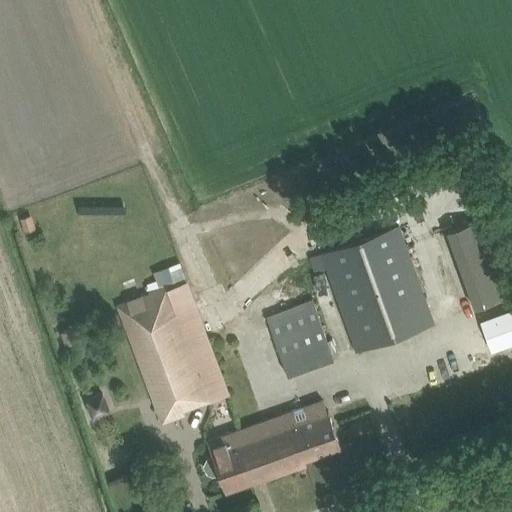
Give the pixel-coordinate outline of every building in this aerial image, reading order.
[(482,218),(447,230),(468,289),(475,308),(510,295),(505,281),(503,276),(482,218)] [(427,303),(398,225),(309,258),(314,270),(325,266),(349,331),(356,350),(434,322),(427,303)] [(228,391),(188,280),(169,287),(168,285),(119,303),(162,423),(183,415),(181,408),(228,391)] [(288,375),(333,358),(326,339),(327,339),(312,299),(267,316),(288,375)] [(511,309),(481,321),(492,350),(511,343),(511,309)] [(264,479),(284,472),(307,464),(305,459),(341,446),(328,410),(327,410),(323,399),(232,431),(251,482),(264,478),(264,479)] [(225,491),(251,482),(232,431),(207,440),(212,455),(206,457),(204,463),(206,471),(213,475),(219,473),(225,491)]
